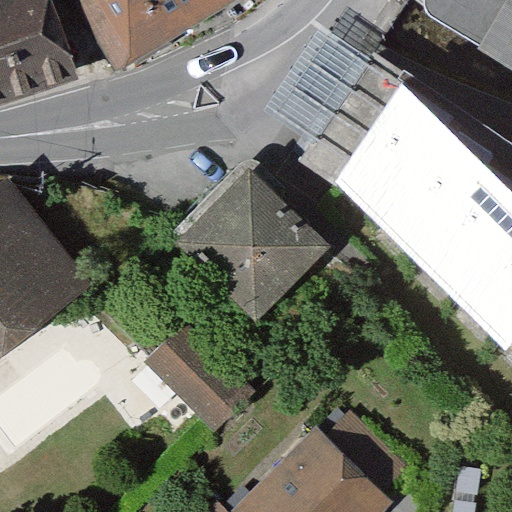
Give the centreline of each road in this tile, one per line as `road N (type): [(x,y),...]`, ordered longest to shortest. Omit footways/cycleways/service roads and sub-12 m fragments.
road 1 (secondary): [(0,144),(86,146),(221,127),(261,110),(347,0)]
road 2 (secondary): [(311,0),(247,45),(153,86),(0,135)]
